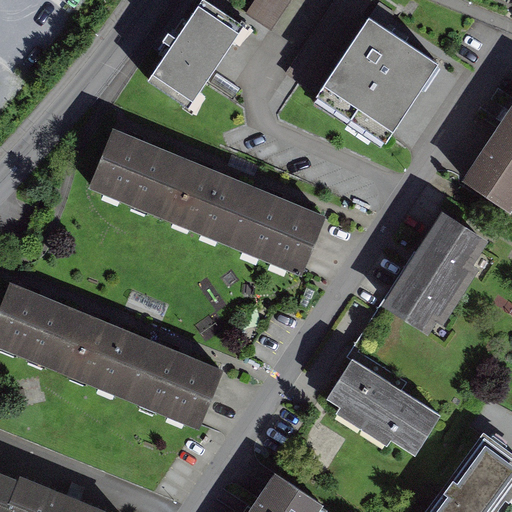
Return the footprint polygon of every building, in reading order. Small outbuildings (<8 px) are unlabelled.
[(218,0),(207,0),(155,78),(197,106),(253,23),(218,0)] [(291,0),(255,0),(247,12),(272,29),(291,0)] [(371,0),(335,0),(286,75),(311,91),(371,0)] [(327,87),(392,126),(437,52),(372,13),(327,87)] [(511,115),(475,175),(511,198),(511,115)] [(95,187),(297,270),(320,215),(292,204),(219,174),(149,145),(117,132),(95,187)] [(396,298),(438,324),(495,234),(453,208),(396,298)] [(0,320),(0,343),(195,423),(217,370),(191,359),(117,329),(48,301),(14,287),(0,320)] [(356,355),(334,390),(419,444),(441,408),(356,355)] [(511,446),(493,431),(428,511),(497,511),(510,496),(511,493),(511,446)] [(281,468),(253,511),(317,511),(327,498),(281,468)] [(0,473),(0,511),(107,511),(70,497),(18,476),(16,480),(0,473)]
